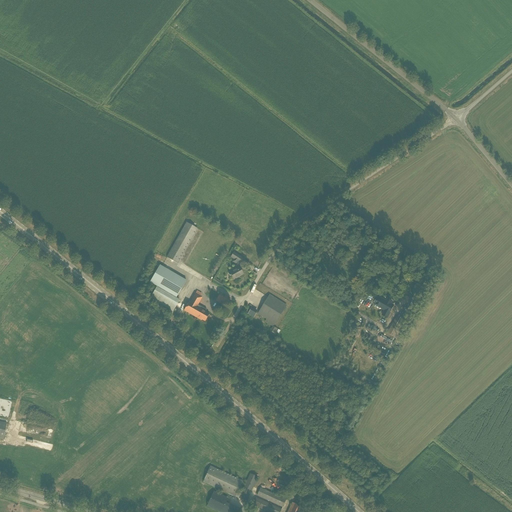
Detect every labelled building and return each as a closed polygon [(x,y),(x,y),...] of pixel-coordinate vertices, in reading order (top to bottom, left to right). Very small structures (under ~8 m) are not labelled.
[(166,257),(179,265),(180,262),(179,261),(198,229),(186,222),(166,257)] [(213,229),(206,225),(190,252),(186,249),(180,261),(185,264),(184,266),(190,270),(213,229)] [(221,246),(212,241),(194,273),(203,278),(221,246)] [(234,252),(230,257),(234,259),(238,262),(242,264),(244,260),(234,252)] [(176,298),(186,280),(160,265),(150,283),(176,298)] [(234,267),(235,270),(229,273),(230,276),(231,275),(234,280),(243,274),(238,265),(234,267)] [(173,312),(180,300),(176,298),(156,287),(150,299),(173,312)] [(186,306),(184,310),(201,320),(202,319),(205,321),(209,314),(205,312),(207,310),(200,306),(199,307),(197,306),(202,298),(200,297),(202,294),(197,291),(195,294),(190,302),(189,302),(186,306)] [(229,301),(220,296),(219,295),(216,301),(217,301),(226,306),(229,301)] [(270,295),(258,314),(275,324),(287,305),(270,295)] [(377,302),(375,305),(385,310),(382,315),(387,318),(390,314),(394,307),(390,305),(390,304),(392,301),(387,299),(386,301),(384,300),(379,298),(379,299),(378,298),(377,298),(377,299),(376,299),(376,300),(376,301),(377,302)] [(397,316),(387,333),(394,337),(400,341),(405,332),(410,324),(404,320),(397,316)] [(258,477),(250,474),(241,495),(237,493),(243,481),(210,466),(206,477),(203,482),(246,502),(258,477)] [(260,488),(257,496),(283,507),(286,500),(260,488)] [(214,492),(207,506),(218,511),(221,511),(225,503),(228,498),(214,492)] [(280,511),(281,509),(256,498),(253,505),(268,511),(280,511)] [(299,511),(302,507),(292,502),(287,511),(299,511)]
